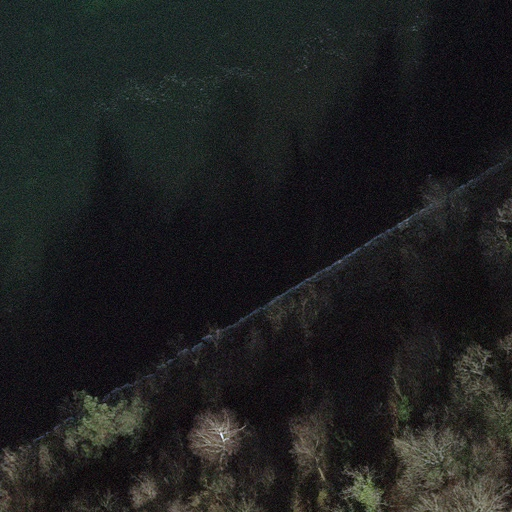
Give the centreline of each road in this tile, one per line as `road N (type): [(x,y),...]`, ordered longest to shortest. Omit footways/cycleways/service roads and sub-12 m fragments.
road 1 (track): [(83,511),(141,469),(262,404)]
road 2 (track): [(348,511),(511,404)]
